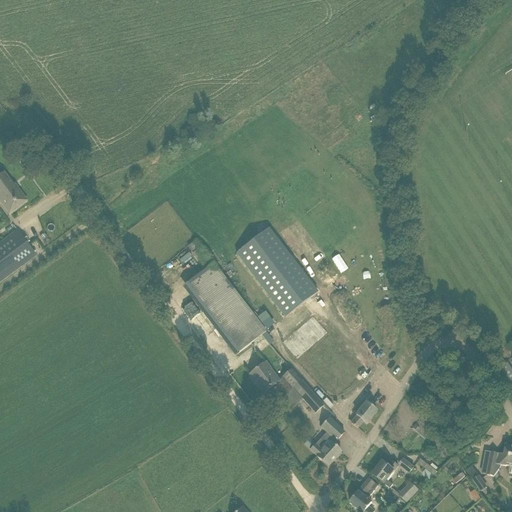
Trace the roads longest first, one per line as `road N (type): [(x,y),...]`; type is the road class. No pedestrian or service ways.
road 1 (unclassified): [(318,511),(41,140)]
road 2 (residential): [(322,511),(436,343),(470,349),(511,414)]
